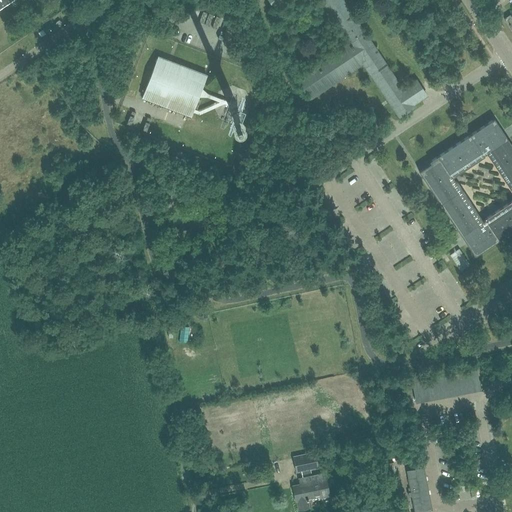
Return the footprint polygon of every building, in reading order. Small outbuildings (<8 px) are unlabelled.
[(0,0),(0,9),(13,0),(0,0)] [(336,81),(350,71),(355,68),(363,63),(375,80),(384,93),(387,99),(388,99),(390,103),(399,116),(407,111),(414,106),(413,104),(414,103),(420,99),(426,95),(427,95),(423,90),(420,85),(417,80),(403,89),(342,0),(269,0),(275,9),(285,2),(288,0),(320,0),(327,9),(329,11),(349,42),(343,46),(340,48),(297,78),(296,78),(302,86),(303,87),(304,89),(305,90),(305,91),(310,98),(332,84),(333,83),(335,82),(336,81)] [(217,12),(225,15),(228,9),(220,5),(217,12)] [(120,25),(116,20),(109,25),(113,30),(120,25)] [(179,111),(180,112),(185,114),(185,113),(187,114),(191,116),(193,112),(194,109),(197,109),(201,100),(198,98),(199,96),(202,88),(207,75),(172,62),(172,61),(168,60),(158,56),(152,72),(150,76),(145,89),(142,96),(147,98),(147,99),(152,101),(154,102),(155,102),(160,104),(162,105),(164,106),(169,108),(170,108),(172,108),(173,109),(175,110),(177,111),(179,111)] [(40,67),(38,68),(47,80),(55,75),(47,62),(40,67)] [(229,102),(228,106),(228,107),(229,108),(230,109),(231,109),(232,110),(234,110),(235,109),(236,109),(237,108),(237,107),(238,105),(238,104),(238,103),(237,103),(237,102),(236,101),(235,100),(234,100),(233,100),(232,100),(231,100),(230,101),(229,102)] [(419,171),(462,236),(464,234),(469,242),(467,243),(475,256),(511,231),(511,144),(508,139),(504,141),(499,134),(503,131),(494,118),(430,161),(431,163),(429,165),(419,171)] [(211,217),(187,223),(177,225),(180,236),(214,228),(211,217)] [(450,254),(460,270),(460,271),(470,264),(459,248),(450,254)] [(469,392),(480,389),(477,369),(421,380),(419,373),(410,375),(416,402),(469,392)] [(292,456),(295,472),(318,467),(315,451),(292,456)] [(428,511),(428,510),(432,510),(424,467),(407,471),(407,473),(406,473),(407,477),(408,476),(411,492),(408,492),(409,497),(412,496),(415,511),(428,511)] [(298,510),(308,507),(309,507),(307,499),(320,496),(320,498),(330,496),(325,472),(298,478),(299,484),(293,486),(296,500),(298,510)]
